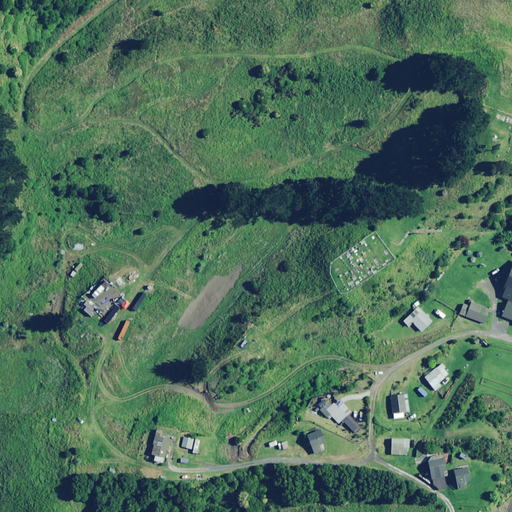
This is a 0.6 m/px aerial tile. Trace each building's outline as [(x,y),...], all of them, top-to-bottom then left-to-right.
[(511,260),(499,256),(484,294),(492,297),(486,313),(510,323),(511,318),(511,260)] [(82,264),(76,258),(70,266),(76,271),(82,264)] [(478,306),(454,296),(448,313),(472,322),(478,306)] [(432,322),(418,307),(403,321),(408,327),(412,323),(421,332),(432,322)] [(454,349),(450,345),(441,354),(445,358),(454,349)] [(444,367),(441,363),(424,377),(434,391),(441,386),(438,383),(448,375),(443,368),(444,367)] [(409,411),(406,394),(389,397),(393,419),(403,417),(403,412),(409,411)] [(351,412),(343,403),(337,408),(333,403),(326,410),(338,423),(351,412)] [(324,443),(319,430),(306,435),(314,454),(321,451),(319,445),(324,443)] [(160,433),(156,432),(152,444),(153,445),(150,454),(155,455),(153,460),(162,463),(170,440),(159,436),(160,433)] [(375,453),(379,456),(380,456),(380,454),(389,454),(390,439),(390,436),(377,436),(377,442),(376,442),(375,453)] [(193,439),(183,437),(181,447),(191,449),(193,439)] [(391,439),(390,454),(406,455),(406,448),(408,448),(409,439),(391,439)] [(427,461),(432,486),(439,490),(446,489),(443,476),(446,476),(443,458),(427,461)] [(470,481),(466,467),(453,470),(457,490),(466,488),(464,482),(470,481)]
